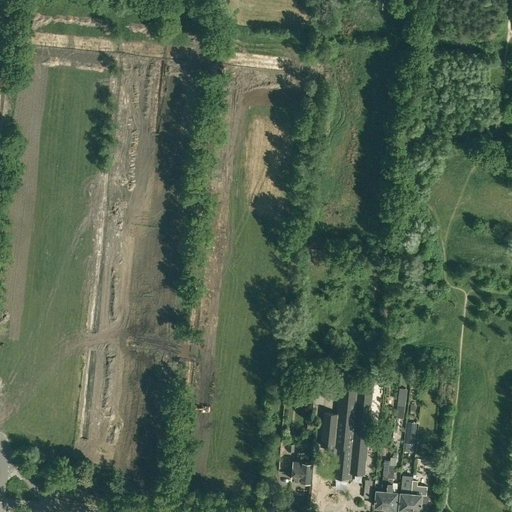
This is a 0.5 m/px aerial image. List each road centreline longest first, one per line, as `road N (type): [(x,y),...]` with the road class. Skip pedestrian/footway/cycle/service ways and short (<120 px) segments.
road 1 (unclassified): [(0,333),(245,356),(280,357),(299,347),(321,309),(339,105),(328,78),(289,65)]
road 2 (unclassified): [(0,34),(289,65)]
road 3 (track): [(286,359),(271,511)]
